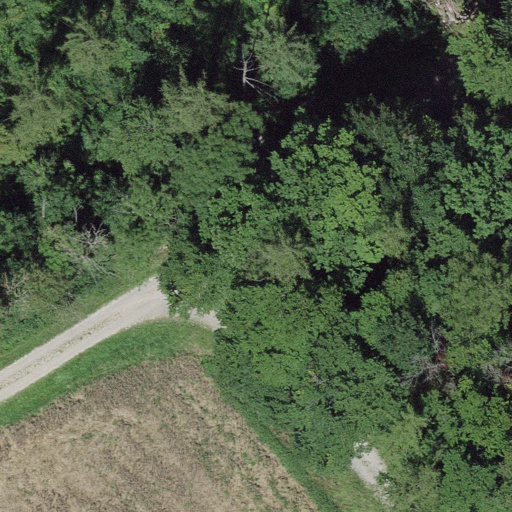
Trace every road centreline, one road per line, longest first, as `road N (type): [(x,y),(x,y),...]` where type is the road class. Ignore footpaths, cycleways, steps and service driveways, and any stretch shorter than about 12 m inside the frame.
road 1 (track): [(0,387),(177,282),(372,146),(511,29)]
road 2 (track): [(406,511),(274,360),(177,282)]
road 3 (track): [(372,146),(511,117)]
